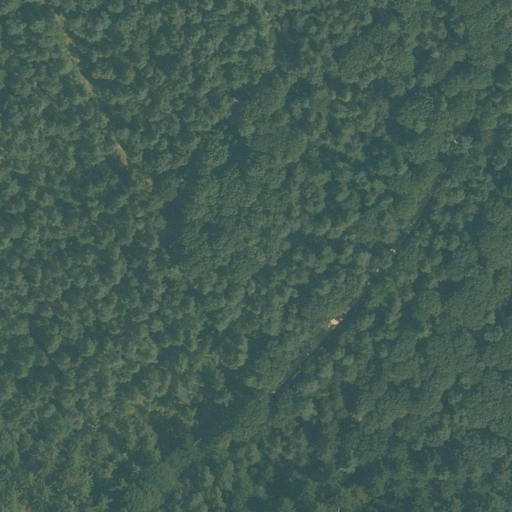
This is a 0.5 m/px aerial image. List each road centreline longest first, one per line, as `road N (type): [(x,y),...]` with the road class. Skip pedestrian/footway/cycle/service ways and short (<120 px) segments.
road 1 (track): [(0,506),(206,313),(210,273),(241,225),(245,199),(245,130),(235,96),(280,54),(284,33),(271,0)]
road 2 (track): [(161,511),(385,256),(511,23)]
